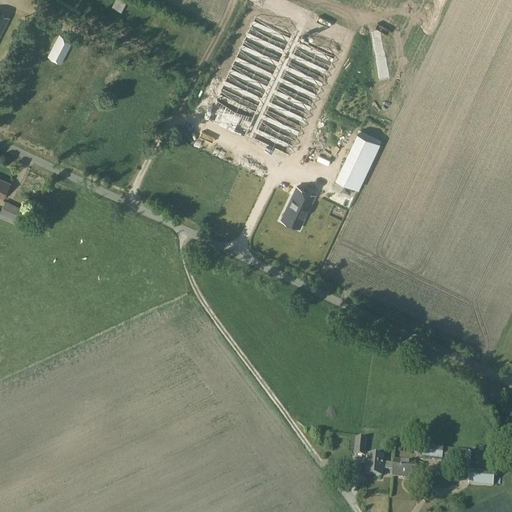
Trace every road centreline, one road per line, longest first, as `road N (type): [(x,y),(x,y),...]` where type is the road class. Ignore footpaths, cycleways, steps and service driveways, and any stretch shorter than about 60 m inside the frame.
road 1 (unclassified): [(511,383),(0,144)]
road 2 (track): [(362,511),(203,303),(177,227)]
